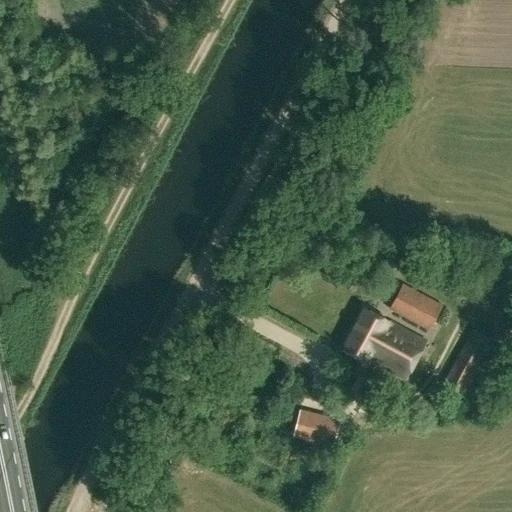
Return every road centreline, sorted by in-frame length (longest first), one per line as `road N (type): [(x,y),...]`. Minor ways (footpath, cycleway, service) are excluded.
road 1 (track): [(346,0),(71,511)]
road 2 (track): [(0,446),(229,0)]
